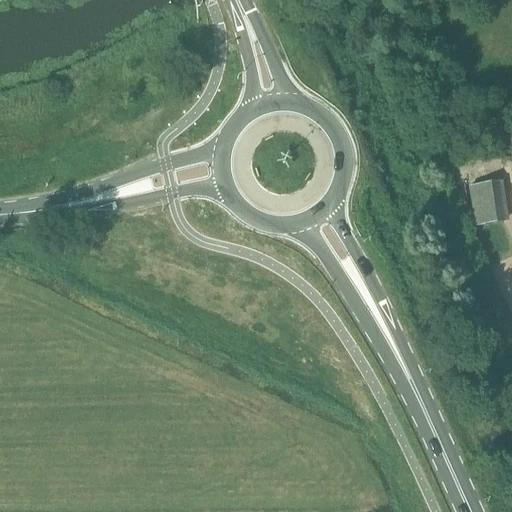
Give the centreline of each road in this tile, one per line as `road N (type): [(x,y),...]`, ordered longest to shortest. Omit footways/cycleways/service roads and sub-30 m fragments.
road 1 (primary): [(469,511),(369,303)]
road 2 (secondary): [(223,150),(150,170),(98,198)]
road 3 (primary): [(329,203),(343,171),(337,136),(313,111),(290,103)]
road 4 (secondary): [(98,198),(224,183)]
